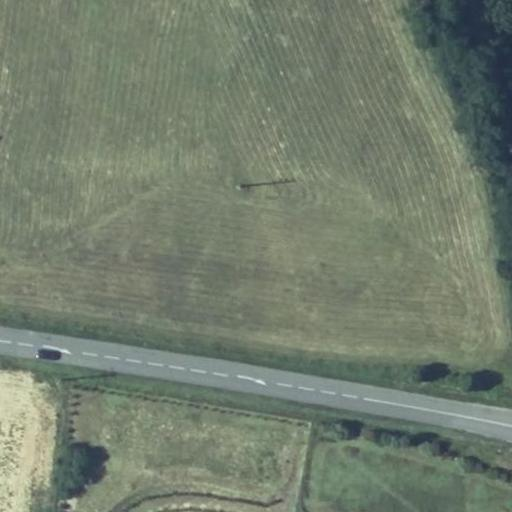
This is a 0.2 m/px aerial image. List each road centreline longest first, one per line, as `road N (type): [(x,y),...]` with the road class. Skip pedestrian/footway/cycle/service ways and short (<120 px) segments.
road 1 (tertiary): [(511,426),(0,340)]
road 2 (unclassified): [(511,134),(467,0)]
